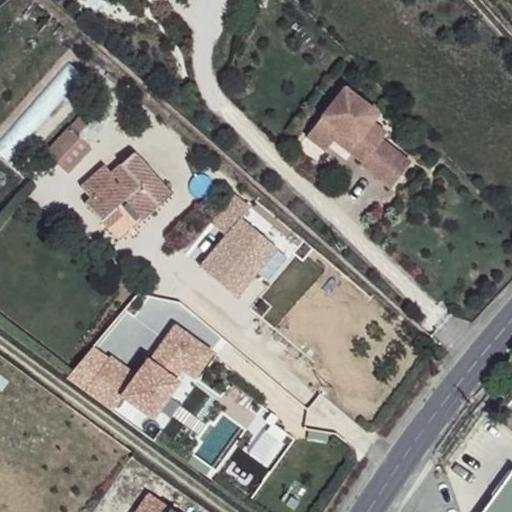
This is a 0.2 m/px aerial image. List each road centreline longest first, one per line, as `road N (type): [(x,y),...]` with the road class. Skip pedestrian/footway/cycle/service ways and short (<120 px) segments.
road 1 (unknown): [(485,358),(221,111),(211,85),(220,0)]
road 2 (primary): [(380,511),(511,320)]
